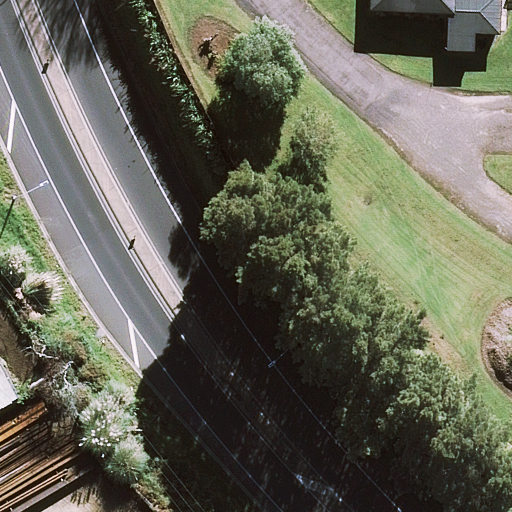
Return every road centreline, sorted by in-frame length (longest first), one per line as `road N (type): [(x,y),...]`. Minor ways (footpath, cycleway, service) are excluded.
road 1 (secondary): [(58,0),(100,107),(168,241),(359,511)]
road 2 (secondary): [(319,511),(270,475),(164,341),(71,190),(0,19)]
